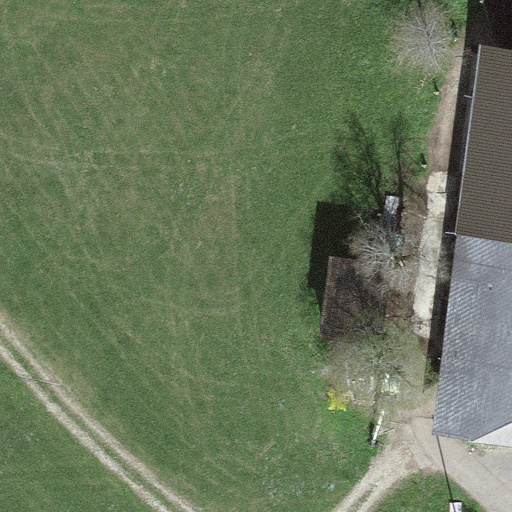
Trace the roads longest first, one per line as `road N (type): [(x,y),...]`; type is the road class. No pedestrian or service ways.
road 1 (track): [(0,342),(177,511)]
road 2 (track): [(350,511),(384,473),(423,449),(456,464),(509,511)]
